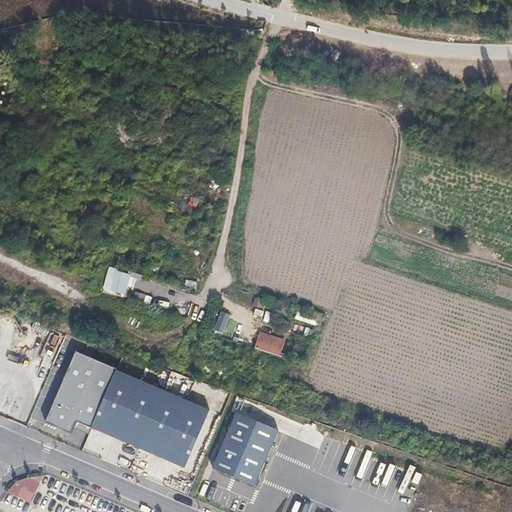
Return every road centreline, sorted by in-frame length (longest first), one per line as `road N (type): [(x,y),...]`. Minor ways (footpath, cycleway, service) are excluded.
road 1 (tertiary): [(511,51),(437,51),(209,0)]
road 2 (residential): [(9,439),(180,511)]
